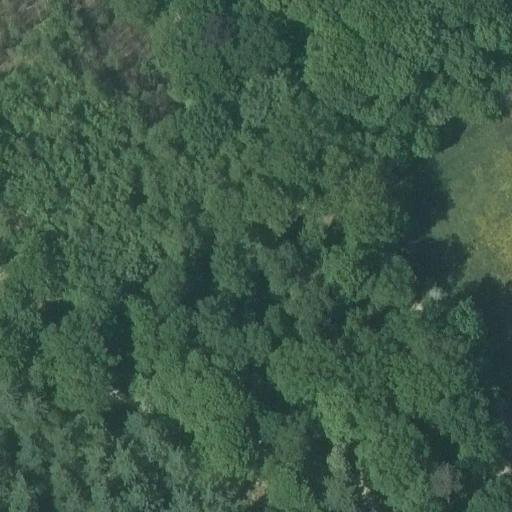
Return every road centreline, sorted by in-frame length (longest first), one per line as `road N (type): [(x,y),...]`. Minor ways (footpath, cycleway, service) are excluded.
road 1 (track): [(511,511),(248,0)]
road 2 (track): [(407,511),(85,376)]
road 3 (track): [(97,362),(0,205)]
